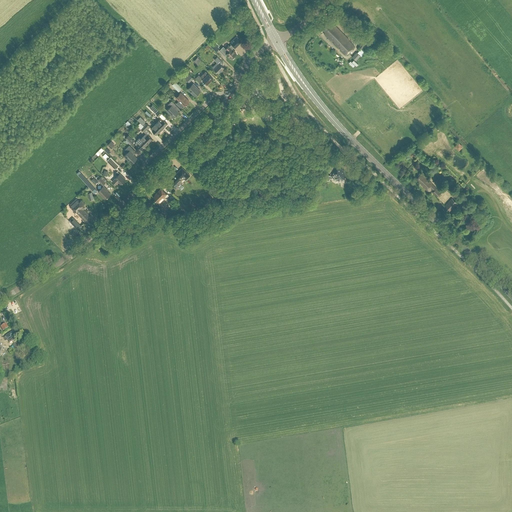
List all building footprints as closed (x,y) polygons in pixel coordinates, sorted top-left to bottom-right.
[(327,21),(321,27),(325,32),(324,33),(331,41),(332,40),(334,42),(333,43),(338,48),(339,47),(342,50),(341,50),(345,55),(354,46),(334,25),(333,26),(332,26),(328,21),(327,21)] [(342,22),(339,25),(347,33),(348,34),(349,33),(351,31),(350,30),(345,25),(342,22)] [(351,31),(349,33),(357,41),(362,36),(354,28),(351,31)] [(225,56),(227,54),(232,59),(237,54),(235,52),(236,52),(232,48),(234,46),(240,40),(237,36),(231,42),(232,43),(230,46),(228,44),(225,48),(223,46),(219,50),(225,56)] [(212,40),(209,44),(216,51),(219,48),(212,40)] [(364,41),(359,46),(361,48),(362,49),(367,43),(364,41)] [(212,67),(214,69),(218,73),(224,67),(222,64),(223,62),(220,59),(217,56),(214,59),(217,62),(212,67)] [(207,84),(213,78),(208,73),(208,74),(205,71),(200,76),(199,75),(196,78),(199,82),(202,79),(207,84)] [(185,77),(189,82),(194,78),(189,73),(185,77)] [(175,82),(173,83),(172,85),(178,92),(181,89),(175,82)] [(165,84),(163,86),(170,92),(171,91),(165,84)] [(188,89),(195,96),(200,92),(193,84),(188,89)] [(181,93),(176,98),(179,101),(176,103),(181,108),(183,106),(187,104),(188,103),(189,101),(181,93)] [(167,110),(174,117),(179,112),(174,108),(177,106),(172,101),(167,105),(169,108),(167,110)] [(169,117),(170,116),(163,108),(161,110),(169,117)] [(156,123),(162,129),(167,124),(161,118),(156,123)] [(138,125),(144,131),(149,126),(147,123),(144,126),(140,123),(138,125)] [(162,129),(156,123),(151,129),(157,134),(162,129)] [(139,137),(143,141),(147,144),(152,139),(146,133),(141,138),(140,137),(139,137)] [(129,142),(131,144),(134,141),(128,135),(126,138),(126,139),(129,142)] [(147,144),(143,141),(139,137),(136,140),(138,141),(135,144),(141,150),(147,144)] [(128,153),(124,156),(126,158),(127,158),(129,160),(132,163),(137,158),(134,155),(133,155),(131,152),(134,150),(129,145),(125,150),(128,153)] [(115,169),(118,166),(112,160),(110,157),(107,160),(110,163),(115,169)] [(336,174),(334,178),(339,181),(341,177),(345,179),(348,173),(345,171),(346,171),(338,167),(337,166),(335,170),(334,173),(336,174)] [(170,180),(174,185),(177,188),(182,182),(186,179),(190,175),(188,172),(188,173),(185,175),(180,169),(180,170),(172,177),(172,178),(170,180)] [(88,186),(94,193),(97,190),(79,171),(77,173),(88,186)] [(115,178),(116,178),(113,181),(113,182),(115,184),(116,184),(119,182),(121,184),(126,179),(120,173),(119,173),(117,171),(115,173),(117,176),(115,178)] [(327,174),(322,182),(326,184),(331,176),(327,174)] [(421,185),(428,192),(431,189),(433,190),(432,191),(437,196),(441,192),(439,190),(439,189),(438,190),(436,187),(422,174),(417,179),(422,184),(421,185)] [(98,191),(105,199),(111,194),(106,189),(107,189),(104,186),(98,191)] [(163,197),(166,194),(161,188),(154,194),(155,195),(153,197),(157,202),(163,197)] [(452,198),(443,208),(448,212),(457,202),(452,198)] [(76,212),(79,215),(89,225),(95,219),(91,215),(90,216),(84,209),(85,208),(83,205),(85,203),(82,200),(80,202),(76,199),(70,205),(75,212),(76,212)] [(174,201),(184,211),(187,209),(177,199),(174,201)] [(158,227),(163,222),(157,216),(153,221),(157,225),(156,226),(157,227),(158,226),(158,227)] [(81,225),(74,218),(70,222),(75,227),(78,225),(80,227),(81,225)] [(0,338),(0,355),(2,354),(2,353),(5,351),(5,352),(9,349),(6,343),(2,338),(0,339),(0,338)]
